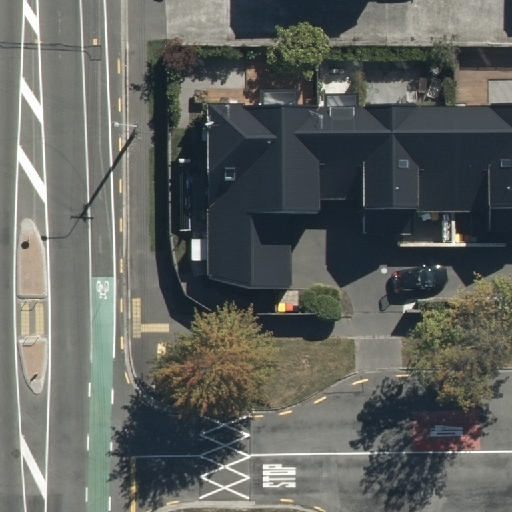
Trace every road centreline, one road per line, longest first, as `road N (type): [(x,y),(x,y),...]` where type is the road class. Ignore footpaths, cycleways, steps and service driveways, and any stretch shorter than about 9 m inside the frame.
road 1 (residential): [(38,453),(511,451)]
road 2 (tertiary): [(34,0),(38,453)]
